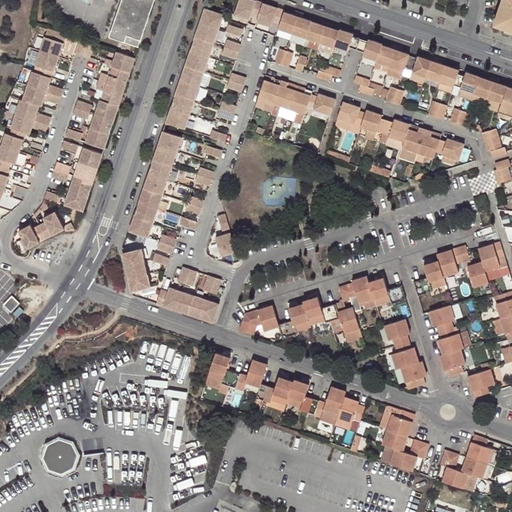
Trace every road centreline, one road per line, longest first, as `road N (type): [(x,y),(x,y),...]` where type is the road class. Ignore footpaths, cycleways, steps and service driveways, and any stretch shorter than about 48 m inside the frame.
road 1 (tertiary): [(82,294),(192,0)]
road 2 (tertiary): [(172,0),(85,238),(61,282)]
road 3 (residential): [(339,90),(474,134),(487,186),(387,218)]
road 4 (residential): [(239,276),(192,253),(257,64),(249,52),(255,34)]
road 5 (residential): [(79,60),(30,203),(1,234),(11,260),(61,282)]
road 6 (residential): [(219,339),(433,409)]
road 7 (residential): [(387,218),(444,397)]
road 8 (residential): [(338,0),(511,57)]
road 9 (residential): [(387,218),(252,260),(239,276)]
road 10 (residential): [(82,294),(219,339)]
road 11 (tertiary): [(0,382),(82,294)]
